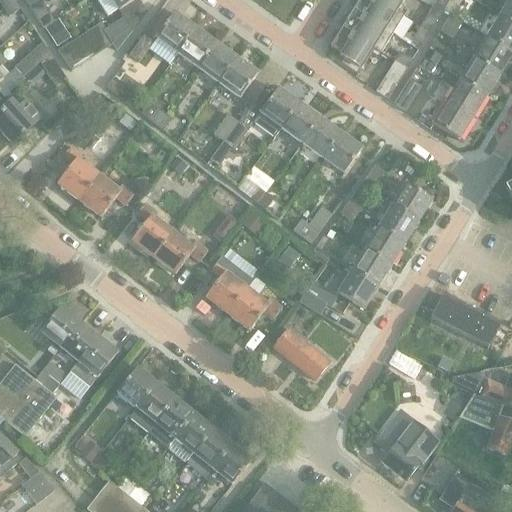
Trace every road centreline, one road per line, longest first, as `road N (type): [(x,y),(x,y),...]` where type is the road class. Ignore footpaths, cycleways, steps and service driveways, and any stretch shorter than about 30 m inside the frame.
road 1 (residential): [(317,448),(0,199)]
road 2 (residential): [(317,448),(479,183)]
road 3 (residential): [(299,52),(479,183)]
